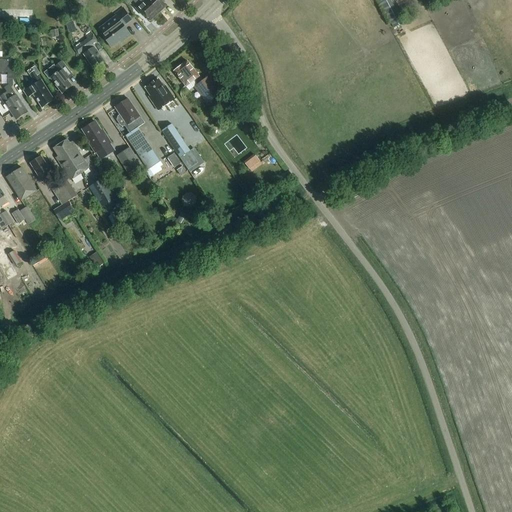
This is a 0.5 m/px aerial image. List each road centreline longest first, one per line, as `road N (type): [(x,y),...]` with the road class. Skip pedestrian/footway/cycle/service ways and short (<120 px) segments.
road 1 (residential): [(471,511),(412,338),(274,144),(248,62),(211,7)]
road 2 (primary): [(0,162),(149,61),(211,7)]
